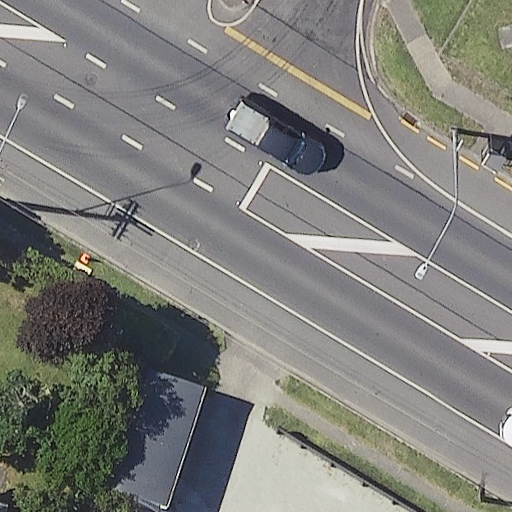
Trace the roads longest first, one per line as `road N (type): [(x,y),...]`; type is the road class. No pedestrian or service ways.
road 1 (primary): [(165,115),(511,330)]
road 2 (primary): [(0,18),(165,115)]
road 3 (residential): [(165,115),(228,0)]
